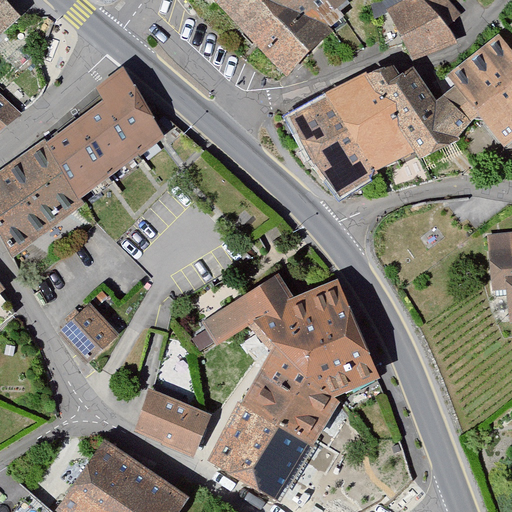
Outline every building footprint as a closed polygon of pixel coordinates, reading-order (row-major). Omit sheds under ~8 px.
[(0,0),(0,142),(1,143),(25,123),(0,98),(0,55),(30,26),(7,1),(7,0),(0,0)] [(214,0),(298,88),(350,39),(344,33),(371,7),(369,0),(214,0)] [(402,0),(388,9),(415,58),(460,41),(451,25),(461,11),(449,0),(402,0)] [(511,23),(510,25),(511,28),(511,50),(499,34),(447,77),(455,86),(436,101),(413,67),(400,74),(394,64),(365,73),(287,116),(310,159),(340,200),(373,180),(371,177),(379,173),(378,171),(416,153),(419,159),(461,139),(460,137),(475,119),(482,121),(504,147),(511,140),(511,23)] [(51,144),(0,179),(0,232),(22,263),(95,212),(90,205),(175,146),(130,82),(107,98),(115,109),(55,150),(51,144)] [(511,235),(490,238),(497,299),(511,297),(511,235)] [(0,287),(0,325),(13,315),(4,304),(9,300),(0,287)] [(208,331),(221,355),(265,330),(283,349),(217,464),(294,509),(353,408),(347,404),(389,381),(342,298),(303,319),(285,288),(208,331)] [(102,305),(109,299),(102,292),(95,298),(102,305)] [(90,307),(63,333),(90,361),(117,335),(90,307)] [(220,421),(154,397),(138,440),(203,464),(220,421)] [(194,511),(200,505),(112,446),(68,511),(194,511)]
